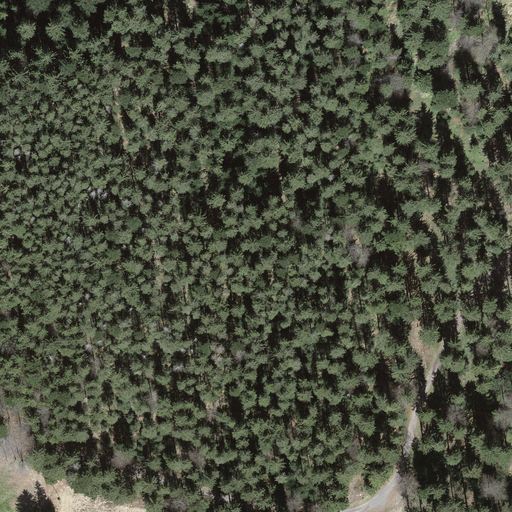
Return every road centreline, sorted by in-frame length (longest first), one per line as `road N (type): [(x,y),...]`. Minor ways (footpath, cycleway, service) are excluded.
road 1 (track): [(511,256),(475,293),(437,363),(392,492),(362,511)]
road 2 (track): [(284,511),(69,450),(0,449)]
